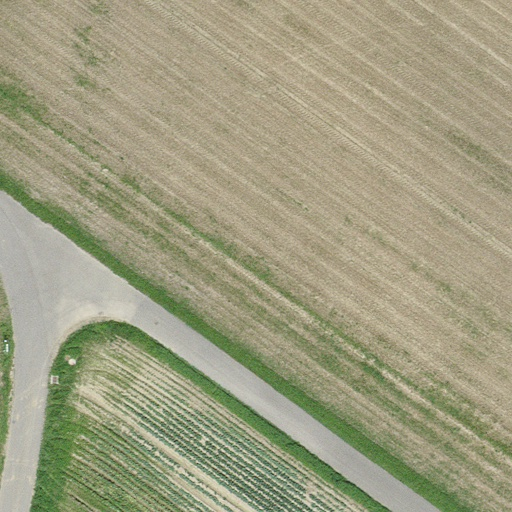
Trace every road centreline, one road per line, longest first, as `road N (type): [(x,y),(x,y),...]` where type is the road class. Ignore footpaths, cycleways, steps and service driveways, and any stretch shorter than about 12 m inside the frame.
road 1 (track): [(0,230),(126,304),(257,415),(392,511)]
road 2 (track): [(0,258),(29,318),(40,442),(20,511)]
